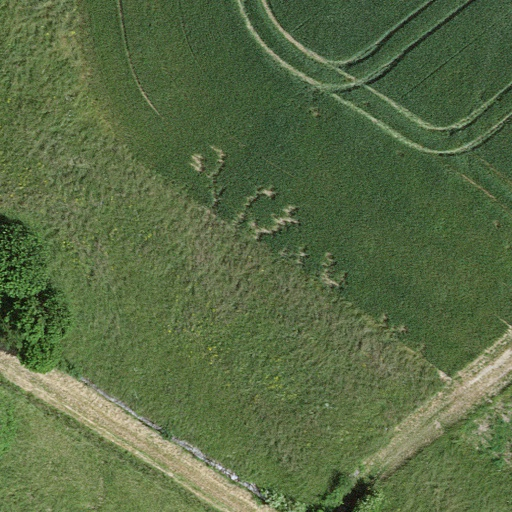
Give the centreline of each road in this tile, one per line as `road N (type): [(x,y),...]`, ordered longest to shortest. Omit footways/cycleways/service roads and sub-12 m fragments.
road 1 (track): [(0,368),(226,511)]
road 2 (track): [(511,348),(357,468),(324,511)]
